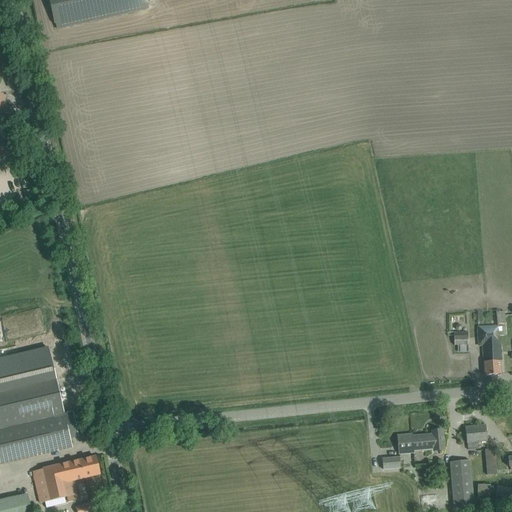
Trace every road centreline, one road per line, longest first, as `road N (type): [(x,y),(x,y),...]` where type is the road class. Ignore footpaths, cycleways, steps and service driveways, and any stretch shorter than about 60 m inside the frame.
road 1 (tertiary): [(108,429),(13,0)]
road 2 (unclassified): [(108,429),(511,388)]
